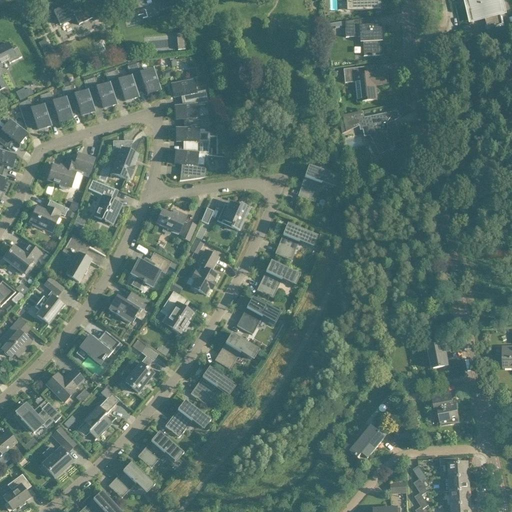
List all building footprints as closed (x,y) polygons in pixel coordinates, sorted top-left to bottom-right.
[(123,0),(128,16),(129,17),(128,17),(129,18),(138,15),(138,16),(143,14),(142,8),(139,0),(156,0),(157,4),(170,0),(171,1),(172,1),(171,0),(123,0)] [(351,0),(351,1),(350,1),(350,5),(351,5),(351,11),(356,11),(381,11),(380,0),(351,0)] [(508,15),(504,0),(476,0),(477,1),(470,3),(469,2),(473,22),(485,19),(487,26),(488,28),(490,28),(491,29),(500,27),(500,26),(504,25),(502,17),(508,15)] [(78,13),(73,2),(53,11),(60,25),(75,18),(79,25),(93,19),(95,21),(102,18),(96,5),(78,13)] [(361,20),(345,22),(346,38),(359,37),(360,43),(363,42),(364,57),(371,56),(371,57),(375,57),(374,56),(382,56),(382,41),(380,41),(380,36),(382,36),(381,25),(362,26),(361,20)] [(12,52),(8,44),(0,47),(0,67),(2,67),(1,64),(8,61),(9,64),(21,57),(17,49),(12,52)] [(142,73),(139,64),(127,67),(130,77),(131,77),(135,89),(145,86),(147,91),(148,94),(154,92),(154,93),(160,91),(153,70),(142,73)] [(366,74),(366,67),(343,70),(345,84),(358,82),(361,102),(366,101),(376,100),(375,86),(387,84),(386,72),(366,74)] [(164,79),(174,76),(172,69),(162,72),(164,79)] [(120,81),(117,71),(105,75),(109,85),(109,84),(113,97),(113,96),(123,93),(125,98),(126,101),(132,99),(132,100),(138,98),(135,89),(131,77),(130,77),(120,81)] [(98,88),(95,78),(84,82),(87,92),(91,104),(101,100),(103,105),(104,108),(110,107),(116,105),(113,96),(113,97),(109,84),(109,85),(98,88)] [(195,93),(193,82),(171,86),(173,92),(174,97),(178,97),(183,96),(185,107),(197,106),(208,105),(205,91),(195,93)] [(76,95),(73,85),(62,89),(65,99),(69,111),(70,111),(79,108),(81,112),(83,116),(88,114),(94,112),(91,104),(87,92),(76,95)] [(30,88),(25,91),(28,97),(33,95),(30,88)] [(55,102),(51,93),(40,96),(43,106),(44,106),(47,118),(48,118),(58,115),(59,120),(60,120),(61,123),(66,121),(66,122),(72,120),(70,111),(69,111),(65,99),(55,102)] [(217,125),(228,121),(221,96),(209,99),(217,125)] [(33,110),(29,100),(18,105),(26,127),(26,125),(36,122),(37,127),(38,127),(39,130),(44,128),(44,129),(51,127),(48,118),(47,118),(44,106),(43,106),(33,110)] [(198,117),(197,106),(185,107),(175,107),(176,114),(176,119),(180,119),(180,120),(185,119),(186,129),(186,130),(198,130),(209,130),(208,116),(198,117)] [(379,155),(385,151),(393,148),(392,142),(398,141),(395,126),(393,127),(392,123),(398,119),(397,120),(395,112),(395,113),(385,115),(370,118),(361,120),(360,112),(346,115),(342,115),(343,124),(340,125),(342,134),(359,126),(359,130),(362,130),(364,137),(369,136),(379,155)] [(27,135),(10,121),(3,130),(0,128),(0,143),(7,149),(6,147),(12,139),(16,142),(19,144),(23,139),(23,140),(27,135)] [(186,130),(186,129),(176,129),(176,136),(177,136),(177,142),(180,142),(185,142),(185,152),(185,153),(205,155),(208,156),(208,155),(211,155),(211,149),(208,149),(208,141),(198,141),(198,130),(186,130)] [(129,153),(133,142),(119,142),(119,143),(114,143),(114,154),(119,156),(112,174),(127,181),(128,178),(130,179),(130,177),(132,178),(135,170),(133,169),(134,168),(133,167),(136,158),(137,156),(129,153)] [(0,175),(3,166),(5,166),(8,167),(11,168),(13,162),(15,156),(1,152),(2,147),(0,146),(0,175)] [(176,158),(175,164),(178,164),(181,165),(183,165),(182,181),(179,181),(179,182),(205,178),(207,166),(203,166),(205,155),(185,153),(185,152),(183,152),(176,151),(175,158),(176,158)] [(90,174),(94,160),(78,154),(76,161),(68,158),(65,170),(53,166),(48,181),(60,185),(59,187),(61,189),(64,190),(66,190),(68,190),(69,188),(71,188),(76,173),(72,172),(74,169),(90,174)] [(300,189),(298,197),(309,201),(314,203),(317,195),(315,194),(318,183),(321,184),(333,188),(334,184),(335,184),(337,178),(337,177),(311,168),(308,167),(304,178),(307,179),(303,190),(300,189)] [(113,203),(110,202),(115,190),(92,181),(88,190),(103,197),(94,217),(101,220),(102,219),(105,221),(105,222),(112,225),(121,206),(113,203)] [(68,211),(69,210),(49,201),(49,202),(45,212),(40,210),(40,211),(36,209),(30,222),(33,224),(32,226),(41,230),(42,228),(52,232),(60,215),(64,217),(68,210),(68,211)] [(74,202),(70,210),(76,213),(79,205),(74,202)] [(224,205),(217,222),(222,224),(223,221),(232,225),(231,228),(239,232),(249,209),(241,206),(240,208),(230,204),(229,207),(224,205)] [(207,209),(201,222),(208,225),(214,212),(207,209)] [(160,214),(156,222),(157,222),(157,225),(164,228),(170,231),(170,232),(171,233),(178,236),(179,234),(183,236),(182,237),(181,239),(189,242),(195,227),(188,223),(187,225),(183,223),(186,217),(172,211),(170,215),(162,212),(161,214),(160,214)] [(278,247),(275,254),(286,259),(291,261),(294,254),(292,253),(296,242),(299,243),(311,247),(312,244),(315,238),(315,237),(287,225),(287,226),(283,236),(285,237),(281,248),(278,247)] [(65,248),(63,252),(71,257),(73,253),(74,253),(77,255),(75,259),(66,275),(70,278),(79,283),(79,282),(83,275),(86,270),(90,263),(91,262),(83,257),(89,247),(80,241),(78,240),(72,237),(65,248)] [(196,241),(191,251),(198,255),(204,245),(196,241)] [(34,263),(41,254),(28,244),(23,251),(25,253),(23,256),(21,255),(22,254),(13,247),(4,260),(12,266),(11,268),(22,276),(24,273),(26,274),(30,269),(28,268),(32,262),(34,263)] [(195,281),(191,288),(192,288),(191,290),(196,293),(197,291),(206,296),(210,289),(212,290),(215,284),(213,283),(217,276),(211,273),(218,258),(205,251),(197,266),(202,268),(198,274),(195,273),(192,279),(195,281)] [(138,262),(131,276),(135,278),(143,282),(142,283),(145,285),(145,284),(152,287),(159,274),(160,271),(165,274),(166,270),(168,267),(169,266),(170,264),(160,258),(154,255),(150,261),(149,264),(145,262),(143,265),(142,264),(138,262)] [(260,283),(257,291),(268,296),(273,299),(276,291),(274,290),(279,280),(281,281),(282,280),(293,286),(295,282),(298,276),(298,275),(270,262),(270,263),(265,273),(268,274),(263,285),(260,283)] [(55,285),(56,284),(49,280),(45,285),(51,289),(55,285)] [(0,284),(0,307),(0,308),(16,293),(2,282),(0,284)] [(63,306),(55,299),(58,295),(52,291),(49,295),(50,296),(47,300),(43,297),(35,308),(40,312),(37,316),(48,325),(63,306)] [(173,292),(162,311),(169,316),(166,322),(173,327),(172,329),(171,329),(177,333),(181,336),(191,321),(189,319),(192,314),(184,309),(183,308),(187,302),(187,301),(173,292)] [(19,293),(11,300),(16,305),(23,297),(19,293)] [(117,299),(109,311),(116,315),(115,316),(117,317),(118,316),(130,323),(134,316),(141,320),(145,314),(142,311),(147,303),(132,294),(127,302),(124,300),(122,302),(117,299)] [(241,319),(237,327),(248,333),(252,335),(256,328),(254,327),(259,316),(262,318),(262,317),(273,323),(275,320),(278,314),(279,313),(252,299),(251,300),(246,309),(249,311),(243,321),(241,319)] [(18,358),(24,351),(23,350),(25,347),(28,346),(31,343),(23,336),(30,329),(20,320),(1,341),(7,346),(3,350),(4,351),(4,352),(4,353),(4,354),(5,354),(5,355),(6,355),(7,356),(8,356),(9,356),(10,356),(11,357),(14,354),(18,358)] [(89,338),(80,349),(87,355),(100,365),(101,365),(103,362),(106,358),(109,355),(110,356),(112,353),(114,355),(115,355),(122,346),(121,345),(120,344),(105,332),(98,341),(95,338),(93,341),(91,339),(89,338)] [(219,354),(215,361),(225,368),(230,371),(234,364),(232,362),(238,352),(240,354),(240,353),(251,360),(253,357),(257,351),(257,350),(231,334),(231,335),(225,345),(228,346),(222,356),(219,354)] [(438,346),(430,347),(430,348),(432,358),(435,368),(435,369),(443,367),(448,366),(444,350),(443,345),(446,344),(444,338),(436,340),(438,346)] [(126,384),(125,387),(129,390),(131,388),(138,394),(153,375),(146,369),(152,361),(153,361),(157,356),(145,347),(137,341),(133,347),(141,353),(142,353),(146,357),(147,357),(141,365),(125,383),(126,384)] [(511,350),(503,351),(503,369),(511,369),(511,366),(511,365),(511,350)] [(195,388),(191,395),(201,402),(205,405),(210,398),(208,397),(214,387),(217,389),(217,388),(227,395),(229,392),(230,392),(233,387),(234,386),(209,369),(208,369),(202,378),(204,380),(198,390),(195,388)] [(57,375),(47,385),(64,402),(74,392),(73,391),(83,381),(74,371),(64,381),(57,375)] [(444,388),(432,391),(434,397),(446,394),(444,388)] [(106,400),(78,430),(79,430),(85,436),(86,437),(89,433),(96,439),(96,440),(111,425),(104,418),(119,401),(120,401),(112,394),(106,389),(100,394),(106,400)] [(234,389),(230,394),(237,398),(240,393),(234,389)] [(85,391),(77,398),(80,402),(88,395),(85,391)] [(432,391),(421,393),(422,399),(434,397),(432,391)] [(442,397),(433,399),(435,410),(436,410),(435,409),(438,409),(438,410),(438,412),(440,421),(441,421),(441,424),(459,423),(457,418),(458,418),(458,417),(455,403),(454,403),(454,404),(452,404),(452,402),(450,396),(442,397)] [(170,420),(165,427),(175,434),(179,438),(184,431),(182,430),(189,420),(191,422),(192,422),(202,429),(204,426),(204,427),(208,421),(209,420),(184,402),(184,403),(177,411),(180,413),(173,422),(170,420)] [(26,405),(16,414),(22,422),(23,422),(26,425),(25,426),(31,432),(32,432),(33,434),(43,425),(46,428),(52,421),(55,424),(61,417),(48,403),(47,405),(42,410),(41,410),(43,411),(37,417),(33,413),(32,412),(26,405)] [(365,436),(351,453),(358,459),(362,455),(368,459),(385,438),(389,433),(381,426),(377,431),(372,427),(365,436)] [(44,467),(41,469),(46,474),(48,472),(54,479),(61,473),(66,469),(66,468),(72,462),(65,454),(66,453),(68,451),(69,452),(76,446),(69,438),(59,428),(51,436),(63,448),(61,450),(55,454),(50,459),(48,461),(42,466),(44,467)] [(0,456),(6,452),(16,443),(8,433),(1,438),(3,439),(0,441),(0,456)] [(143,451),(138,457),(147,466),(151,469),(156,463),(155,462),(163,453),(164,454),(165,455),(175,463),(177,460),(178,460),(182,455),(183,454),(158,433),(158,434),(151,443),(153,444),(145,453),(143,451)] [(459,464),(459,459),(440,460),(440,465),(440,467),(445,467),(446,472),(444,473),(444,479),(450,479),(468,477),(468,464),(468,463),(459,464)] [(115,480),(109,487),(118,495),(122,499),(127,493),(125,491),(133,483),(135,485),(136,484),(145,493),(147,490),(152,486),(153,485),(131,464),(130,464),(123,472),(125,474),(117,483),(115,480)] [(421,483),(427,479),(419,467),(413,470),(419,480),(421,483)] [(12,491),(3,498),(7,503),(4,505),(9,511),(12,510),(13,511),(18,507),(20,509),(26,504),(24,503),(30,499),(25,491),(30,487),(22,476),(17,480),(9,486),(12,491)] [(451,492),(469,491),(468,477),(450,479),(451,492)] [(419,480),(414,484),(420,494),(422,496),(426,493),(428,492),(426,489),(421,483),(419,480)] [(392,493),(406,492),(405,484),(392,485),(392,493)] [(451,506),(470,505),(469,491),(451,492),(451,506)] [(84,508),(80,511),(102,511),(103,511),(119,511),(102,492),(101,493),(93,501),(95,503),(86,510),(84,508)] [(422,496),(420,494),(415,498),(421,508),(423,510),(429,506),(422,496)]
